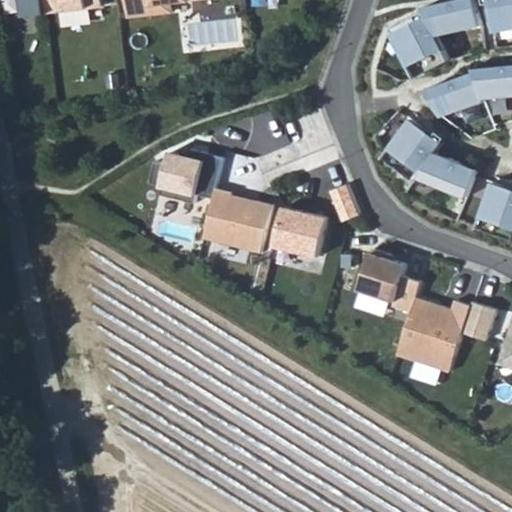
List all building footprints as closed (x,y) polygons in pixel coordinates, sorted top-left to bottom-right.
[(48,0),(23,0),(29,18),(50,15),(48,0)] [(48,0),(50,15),(107,8),(105,0),(48,0)] [(131,0),(133,16),(175,12),(175,1),(185,0),(131,0)] [(418,79),(453,62),(440,36),(484,27),(478,0),(465,0),(426,9),(428,13),(431,18),(396,35),(418,79)] [(487,0),(492,34),(498,33),(492,0),(487,0)] [(511,0),(492,0),(498,33),(511,30),(511,0)] [(431,18),(428,13),(393,30),(396,35),(431,18)] [(195,20),(194,43),(243,44),(243,22),(195,20)] [(478,72),(427,91),(444,117),(488,101),(487,98),(511,95),(511,65),(477,69),(478,72)] [(261,155),(296,145),(285,107),(218,127),(224,150),(257,141),(261,155)] [(416,121),(387,159),(418,183),(421,179),(471,199),(483,171),(440,154),(448,145),(416,121)] [(219,200),(209,240),(267,254),(278,207),(261,202),(261,205),(237,199),(238,194),(222,190),(229,160),(196,151),(194,159),(175,154),(172,167),(160,163),(155,186),(167,188),(165,197),(200,205),(202,197),(219,200)] [(498,183),(511,188),(511,182),(500,178),(498,183)] [(352,183),(334,190),(347,223),(365,216),(352,183)] [(511,188),(498,183),(482,229),(511,239),(511,188)] [(333,219),(290,209),(280,247),(323,258),(333,219)] [(396,256),(377,250),(364,291),(399,302),(401,297),(420,304),(421,298),(427,282),(409,277),(412,266),(395,260),(396,256)] [(450,313),(451,308),(421,298),(420,304),(406,346),(459,363),(477,306),(461,301),(456,315),(450,313)] [(471,332),(484,336),(489,320),(476,316),(471,332)]
